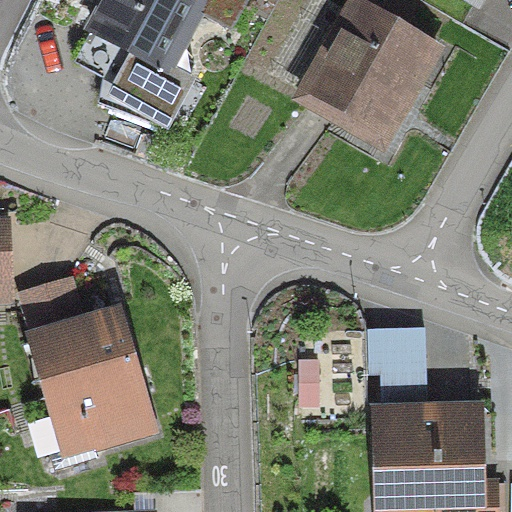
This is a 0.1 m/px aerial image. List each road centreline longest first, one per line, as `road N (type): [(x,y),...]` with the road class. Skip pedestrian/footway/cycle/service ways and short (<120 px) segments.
road 1 (residential): [(231,511),(219,212)]
road 2 (residential): [(0,134),(219,212)]
road 3 (residential): [(219,212),(415,280)]
road 4 (residential): [(415,280),(511,102)]
